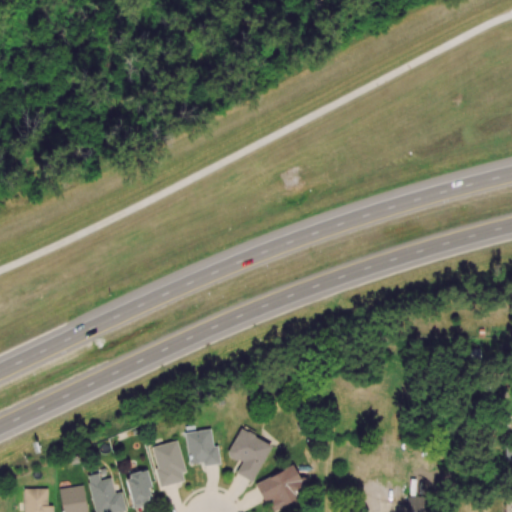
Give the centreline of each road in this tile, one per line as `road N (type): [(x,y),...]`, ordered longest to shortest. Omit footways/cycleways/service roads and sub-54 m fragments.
road 1 (motorway): [(0,427),(301,292),(511,226)]
road 2 (motorway): [(511,171),(243,258),(0,369)]
